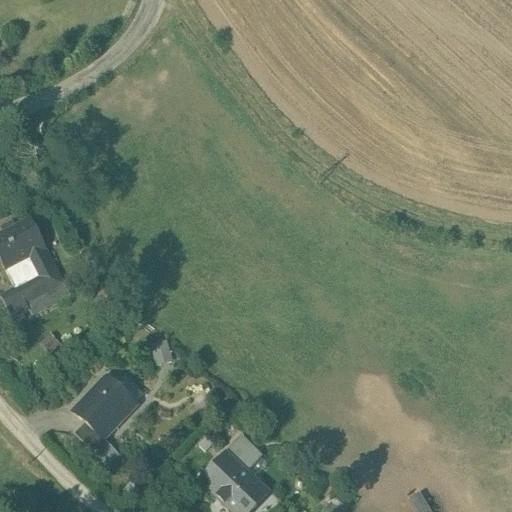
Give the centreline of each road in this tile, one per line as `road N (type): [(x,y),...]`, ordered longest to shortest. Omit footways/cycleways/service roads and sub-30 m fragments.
road 1 (track): [(167,0),(267,116),(332,175),(425,224),(511,236)]
road 2 (unclassified): [(153,0),(137,35),(98,70),(0,112)]
road 3 (unclassified): [(94,505),(0,412)]
